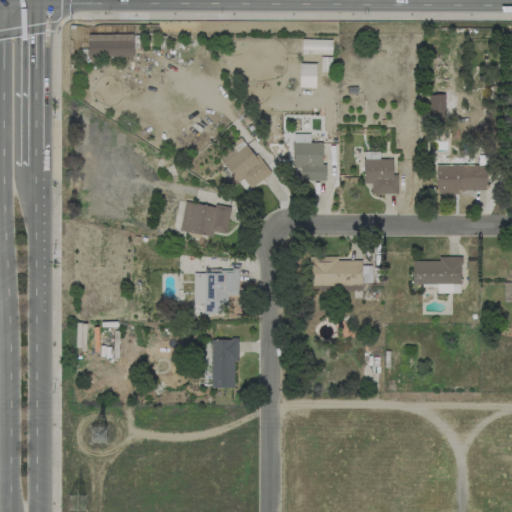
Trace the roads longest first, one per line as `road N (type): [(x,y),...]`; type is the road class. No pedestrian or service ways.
road 1 (secondary): [(34,511),(34,176),(17,0)]
road 2 (secondary): [(10,0),(0,139),(10,511)]
road 3 (residential): [(270,511),(271,225)]
road 4 (residential): [(271,225),(511,225)]
